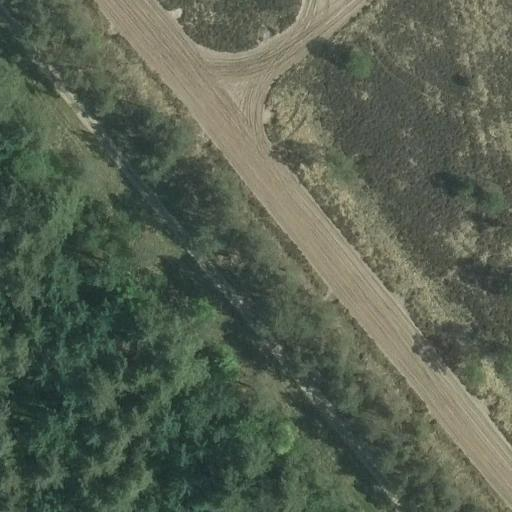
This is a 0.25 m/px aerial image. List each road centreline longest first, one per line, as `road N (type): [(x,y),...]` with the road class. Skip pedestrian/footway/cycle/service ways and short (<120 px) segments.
road 1 (track): [(413,511),(0,5)]
road 2 (track): [(129,0),(511,470)]
road 3 (unknown): [(333,10),(210,98)]
